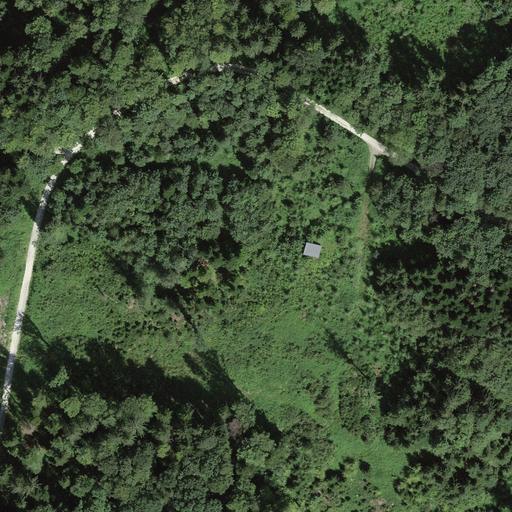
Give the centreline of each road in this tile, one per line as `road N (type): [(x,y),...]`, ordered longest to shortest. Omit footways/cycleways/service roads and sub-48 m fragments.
road 1 (track): [(67,154),(143,94),(186,74),(235,69),(286,87),(511,230)]
road 2 (track): [(0,427),(34,233),(67,154)]
